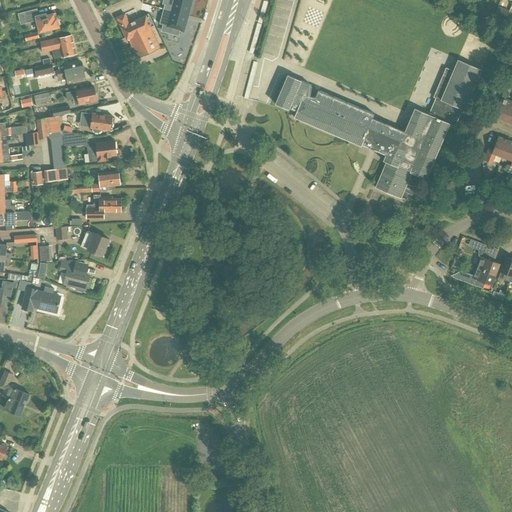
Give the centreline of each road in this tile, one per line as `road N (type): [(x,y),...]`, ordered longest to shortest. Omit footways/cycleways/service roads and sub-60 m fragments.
road 1 (secondary): [(100,364),(191,129)]
road 2 (residential): [(191,129),(139,102),(118,80),(77,0)]
road 3 (residential): [(358,296),(339,224),(267,163)]
road 4 (secondary): [(358,296),(303,319),(225,388)]
road 5 (secondary): [(94,378),(32,511)]
road 6 (secondary): [(50,511),(92,407),(94,378)]
road 7 (secondary): [(191,129),(231,0)]
road 8 (tertiary): [(263,511),(225,388)]
road 9 (residential): [(487,215),(475,161),(489,123),(511,131)]
